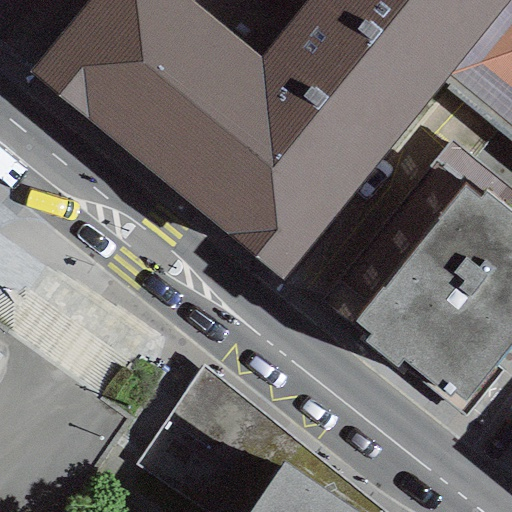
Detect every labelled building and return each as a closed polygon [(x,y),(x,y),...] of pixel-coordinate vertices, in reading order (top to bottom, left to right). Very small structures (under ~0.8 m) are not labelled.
[(0,0),(0,34),(31,0),(0,0)] [(202,0),(80,0),(28,63),(278,270),(443,63),(496,0),(292,0),(256,44),(202,0)] [(511,0),(496,0),(443,63),(511,120),(511,0)] [(479,181),(464,169),(355,305),(369,317),(363,324),(395,350),(400,343),(448,381),(452,376),(466,387),(511,329),(511,208),(510,207),(511,205),(511,196),(484,174),(479,181)] [(387,511),(202,365),(136,464),(208,511),(387,511)]
